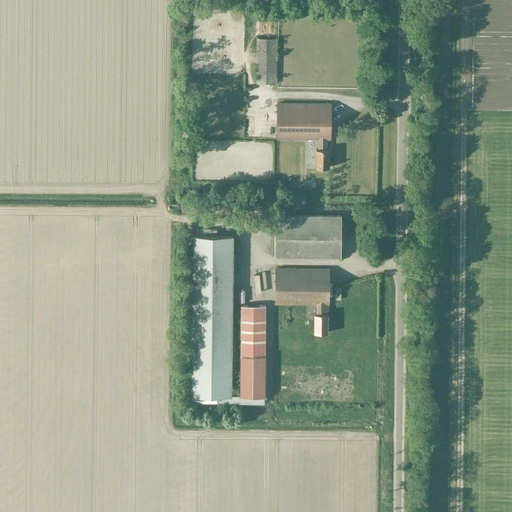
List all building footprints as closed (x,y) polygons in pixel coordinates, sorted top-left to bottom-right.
[(276,84),(276,39),(256,39),(255,84),(276,84)] [(216,62),(215,85),(236,86),(237,62),(216,62)] [(330,104),(276,103),(276,139),(317,139),(317,149),(315,149),(315,167),(329,167),(329,149),(326,149),(326,139),(330,139),(330,104)] [(275,215),(275,256),(339,256),(339,216),(275,215)] [(196,229),(196,235),(191,235),(190,404),(232,404),(232,396),(233,235),(216,235),(216,229),(196,229)] [(328,305),(328,269),(275,269),(274,304),(315,304),(315,314),(313,314),(313,333),(326,333),(327,314),(324,314),(325,305),(328,305)] [(240,306),(239,397),(240,404),(263,404),(264,306),(240,306)]
